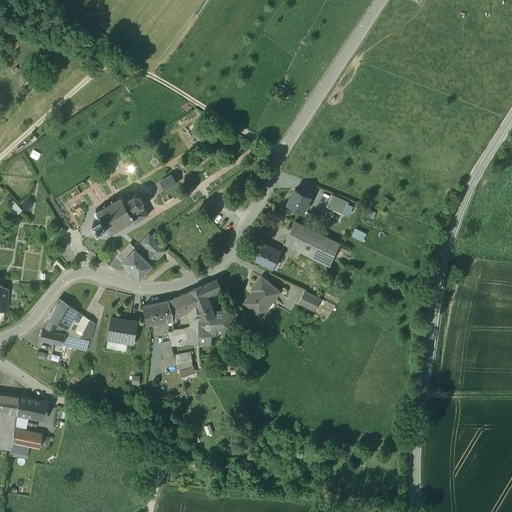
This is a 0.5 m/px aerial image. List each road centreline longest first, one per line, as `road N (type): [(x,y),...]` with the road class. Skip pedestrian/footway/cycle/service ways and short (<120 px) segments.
road 1 (secondary): [(511,116),(473,182),(443,258),(412,479),(417,511)]
road 2 (residential): [(0,339),(29,322),(66,278),(154,292),(207,275),(225,260),(281,152)]
road 3 (track): [(152,484),(364,511)]
road 4 (track): [(281,152),(115,62)]
road 5 (unclassified): [(281,152),(380,0)]
road 6 (track): [(148,511),(144,440),(73,407)]
road 7 (track): [(0,20),(115,62)]
